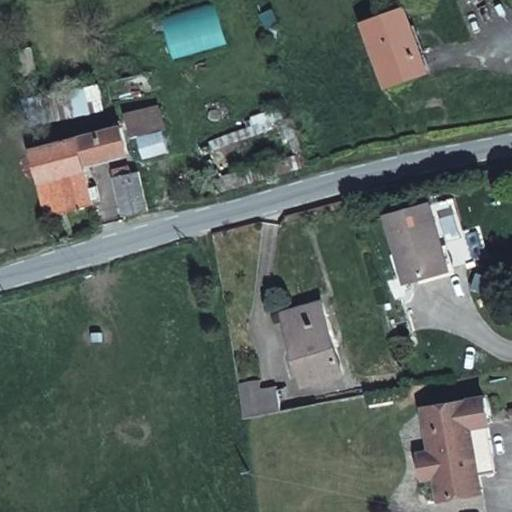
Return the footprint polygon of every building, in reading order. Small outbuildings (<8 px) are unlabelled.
[(216,1),(162,16),(173,59),(227,45),(216,1)] [(421,51),(404,8),(363,23),(389,87),(423,74),(415,54),(421,51)] [(98,82),(23,98),(28,127),(105,111),(98,82)] [(128,114),(135,142),(161,135),(167,133),(160,105),(128,114)] [(30,149),(31,150),(37,181),(84,171),(82,165),(85,164),(83,154),(100,150),(103,161),(119,157),(127,155),(121,131),(118,122),(111,123),(111,127),(30,149)] [(164,154),(161,135),(135,142),(139,159),(164,154)] [(103,161),(100,150),(83,154),(85,164),(85,166),(103,161)] [(84,171),(37,181),(45,217),(69,210),(93,204),(85,166),(85,164),(82,165),(84,171)] [(130,166),(112,170),(124,217),(147,212),(138,171),(132,172),(130,166)] [(430,204),(390,217),(408,281),(449,269),(430,204)] [(304,309),(286,315),(307,383),(343,372),(322,304),(304,309)] [(259,381),(238,384),(240,393),(261,389),(259,381)] [(277,386),(261,389),(240,393),(244,418),(282,411),(277,386)] [(425,408),(433,452),(437,476),(441,499),(482,492),(479,477),(471,426),(489,424),(490,423),(486,398),(425,408)] [(498,474),(489,424),(471,426),(479,477),(498,474)] [(423,478),(437,476),(433,452),(419,454),(423,478)]
